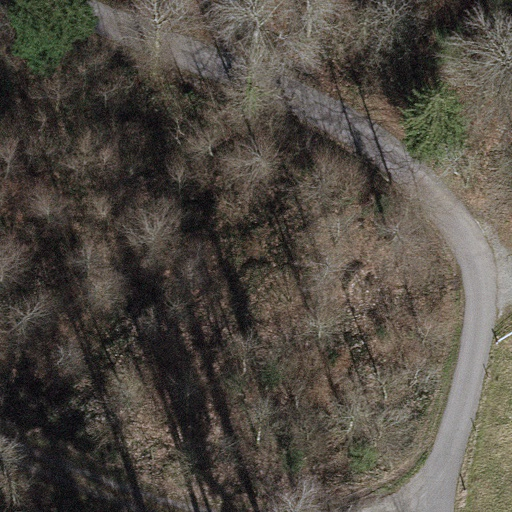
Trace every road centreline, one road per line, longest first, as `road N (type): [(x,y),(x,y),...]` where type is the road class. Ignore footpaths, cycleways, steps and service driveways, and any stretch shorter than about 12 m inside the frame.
road 1 (track): [(444,511),(486,287),(462,220),(410,160),(80,0)]
road 2 (track): [(228,511),(145,495),(0,444)]
